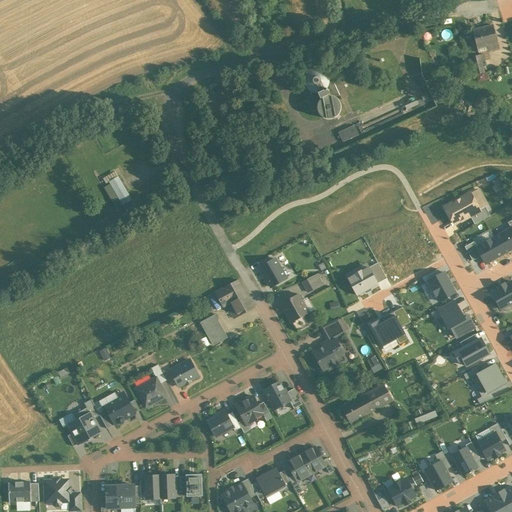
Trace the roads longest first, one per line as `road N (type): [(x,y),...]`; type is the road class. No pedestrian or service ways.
road 1 (residential): [(288,355),(156,119),(157,97),(178,80),(348,30),(511,4)]
road 2 (residential): [(100,457),(288,355)]
road 3 (track): [(161,91),(98,109),(0,167)]
road 4 (residential): [(326,425),(211,476)]
